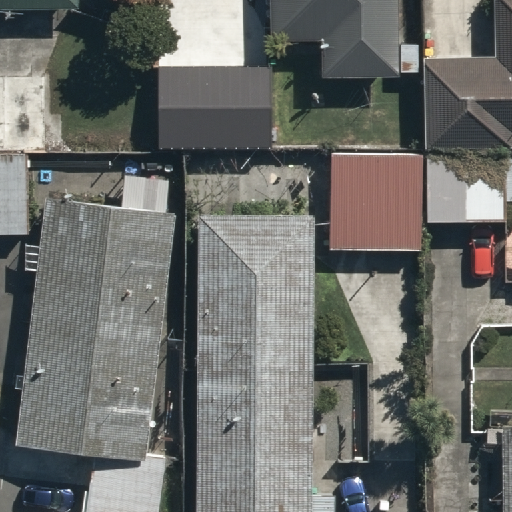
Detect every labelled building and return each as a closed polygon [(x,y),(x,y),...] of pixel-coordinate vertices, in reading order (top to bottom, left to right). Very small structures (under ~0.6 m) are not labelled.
[(403,61),(401,0),(274,0),(275,25),(325,23),(326,63),(403,61)] [(422,49),(424,143),(511,141),(511,0),(492,0),(494,48),(422,49)] [(269,58),(154,57),(154,137),(268,138),(269,58)] [(417,142),(333,143),(334,242),(418,241),(417,142)] [(28,148),(0,147),(0,218),(27,219),(28,148)] [(426,151),(428,212),(505,210),(503,149),(426,151)] [(171,202),(45,185),(11,436),(137,453),(171,202)] [(312,204),(193,204),(193,511),(334,511),(334,478),(313,478),(312,204)] [(511,511),(511,419),(484,420),(484,434),(497,434),(497,511),(511,511)]
